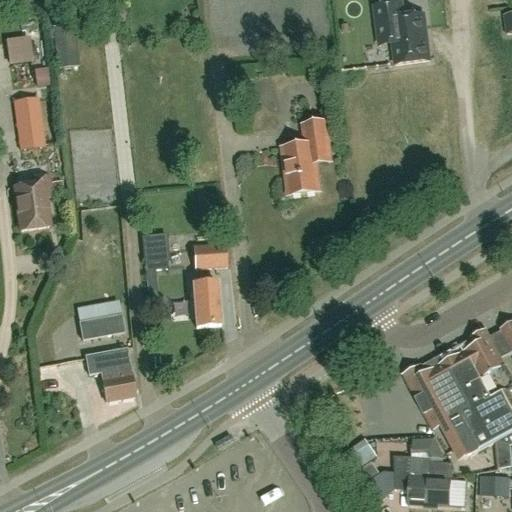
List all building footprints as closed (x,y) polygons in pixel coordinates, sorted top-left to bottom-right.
[(395,64),(429,60),(424,20),(390,24),(395,64)] [(10,40),(11,70),(35,69),(34,39),(10,40)] [(83,69),(82,45),(61,47),(63,71),(83,69)] [(34,73),(37,91),(52,89),(50,70),(34,73)] [(20,152),(44,149),(38,101),(14,104),(20,152)] [(316,166),(331,164),(325,125),(304,128),(306,148),(282,151),(289,198),(319,194),(316,166)] [(14,190),(20,234),(50,230),(46,201),(51,200),(48,179),(31,182),(31,187),(14,190)] [(196,241),(197,249),(193,249),(195,272),(227,270),(225,247),(224,239),(196,241)] [(169,272),(168,264),(182,262),(180,243),(142,247),(144,266),(147,294),(156,293),(154,274),(169,272)] [(196,330),(220,328),(217,286),(192,288),(196,330)] [(82,344),(125,336),(121,317),(78,325),(82,344)] [(511,355),(511,328),(503,333),(511,347),(511,354),(511,355)] [(460,420),(478,455),(494,447),(505,441),(510,448),(511,447),(511,398),(510,394),(511,392),(511,380),(490,340),(443,367),(469,415),(460,420)] [(106,405),(135,399),(128,358),(98,364),(85,366),(87,377),(100,374),(106,405)] [(443,367),(415,381),(457,458),(464,462),(478,455),(460,420),(469,415),(443,367)] [(434,441),(412,442),(412,457),(426,457),(429,461),(445,462),(434,441)] [(505,441),(494,447),(496,474),(511,471),(511,464),(511,463),(510,448),(505,441)] [(367,488),(384,479),(375,462),(381,459),(372,442),(349,454),(367,488)] [(394,492),(409,492),(408,507),(448,509),(450,484),(451,484),(452,467),(430,465),(429,481),(410,480),(411,460),(393,459),(394,492)] [(510,480),(481,479),(480,499),(509,500),(510,480)] [(289,511),(303,511),(296,501),(286,508),(289,511)]
